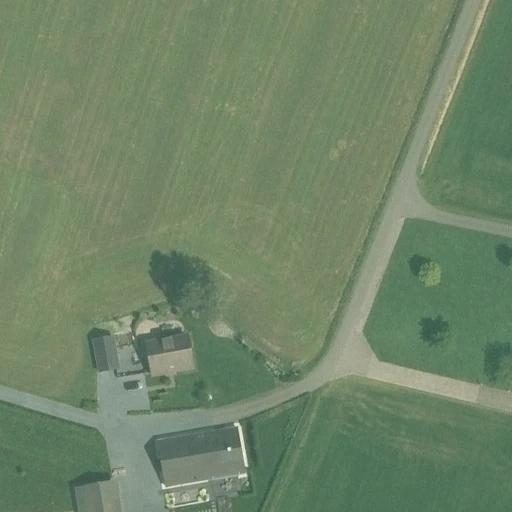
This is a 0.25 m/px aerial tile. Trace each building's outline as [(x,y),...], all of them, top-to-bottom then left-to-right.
[(99,373),(119,370),(113,338),(94,342),(99,373)] [(147,345),(153,376),(193,369),(187,338),(147,345)] [(118,347),(124,362),(144,355),(138,339),(118,347)] [(239,475),(245,475),(237,429),(158,442),(166,488),(212,480),(212,481),(214,481),(214,479),(237,475),(237,477),(239,477),(239,475)] [(252,511),(253,502),(243,501),(244,484),(209,481),(207,505),(240,508),(240,511),(252,511)]
